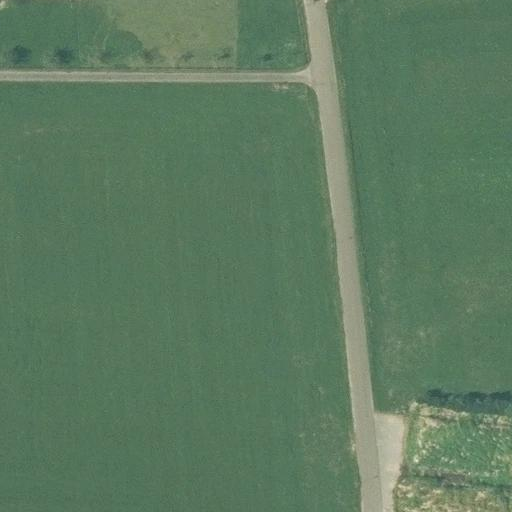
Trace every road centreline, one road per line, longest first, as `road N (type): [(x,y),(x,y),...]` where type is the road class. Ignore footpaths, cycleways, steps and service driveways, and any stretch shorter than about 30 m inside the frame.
road 1 (unclassified): [(369,511),(323,77)]
road 2 (residential): [(0,78),(323,77)]
